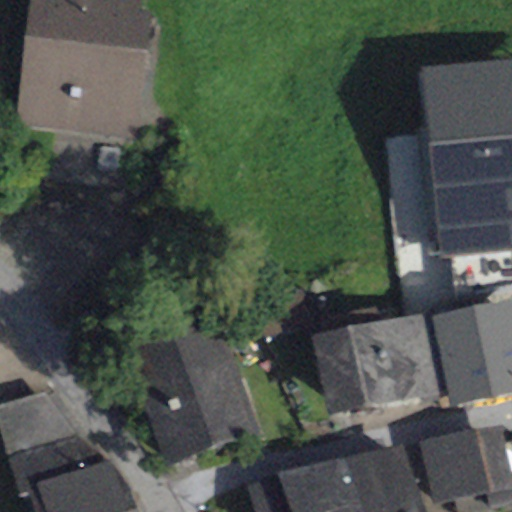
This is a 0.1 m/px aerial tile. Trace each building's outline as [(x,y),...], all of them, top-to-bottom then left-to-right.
[(52,126),(131,135),(138,66),(140,58),(128,56),(132,20),(134,0),(39,0),(34,51),(28,51),(20,122),(52,126)] [(138,66),(151,68),(156,23),(132,20),(128,56),(140,58),(138,66)] [(123,199),(131,135),(52,126),(44,190),(123,199)] [(463,230),(471,203),(425,209),(428,236),(463,230)] [(439,337),(443,334),(509,320),(501,276),(483,278),(453,283),(452,273),(450,261),(395,269),(403,327),(409,326),(410,328),(436,323),(439,337)] [(141,263),(98,300),(118,323),(161,285),(141,263)] [(453,283),(483,278),(482,269),(452,273),(453,283)] [(458,405),(511,393),(511,336),(509,320),(443,334),(458,405)] [(422,401),(450,396),(439,337),(436,323),(410,328),(409,326),(403,327),(372,333),(370,323),(323,332),(338,408),(420,392),(422,401)] [(135,357),(173,464),(250,436),(211,330),(135,357)] [(0,417),(13,462),(74,444),(46,395),(0,410),(0,417)] [(424,448),(426,463),(480,453),(477,439),(424,448)] [(136,511),(130,493),(110,470),(74,444),(13,462),(26,500),(39,495),(43,511),(136,511)] [(511,485),(511,447),(480,453),(487,490),(511,485)] [(414,511),(396,453),(349,467),(363,511),(414,511)] [(511,485),(487,490),(480,453),(426,463),(433,502),(454,498),(456,511),(494,511),(511,509),(511,485)] [(363,511),(349,467),(258,495),(263,511),(363,511)]
